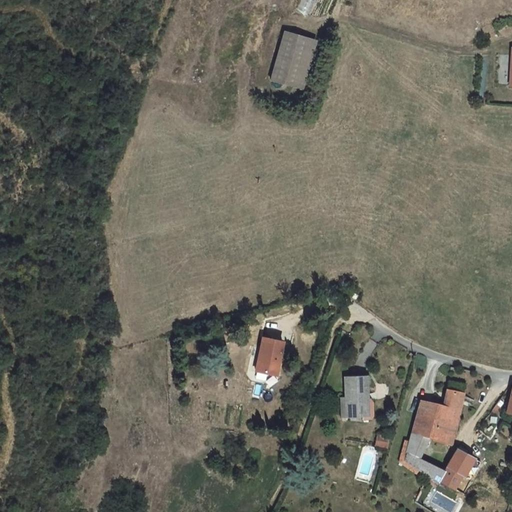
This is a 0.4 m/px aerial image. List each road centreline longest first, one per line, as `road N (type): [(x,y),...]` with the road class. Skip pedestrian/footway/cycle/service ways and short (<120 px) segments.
road 1 (track): [(511,37),(470,53),(415,44),(340,17),(311,26)]
road 2 (residential): [(511,375),(437,357),(349,310)]
